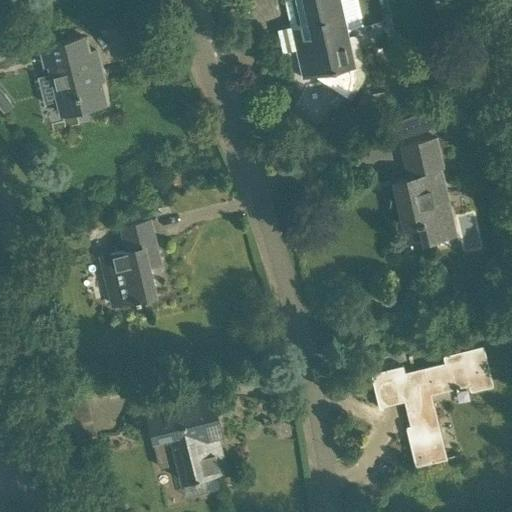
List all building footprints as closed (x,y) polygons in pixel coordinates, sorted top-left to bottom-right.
[(358,79),(355,65),(346,28),(383,20),(378,0),(299,0),(305,22),(292,25),(302,69),(327,63),(331,77),(351,90),(358,79)] [(92,72),(100,70),(95,49),(87,51),(84,36),(40,47),(44,64),(48,63),(54,86),(38,90),(42,108),(58,104),(61,114),(62,113),(61,111),(77,107),(77,109),(105,102),(99,78),(94,79),(92,72)] [(0,58),(22,52),(18,39),(0,44),(0,58)] [(0,87),(0,108),(4,113),(14,105),(0,87)] [(454,108),(441,112),(446,129),(459,125),(454,108)] [(421,242),(457,233),(441,167),(444,167),(436,135),(398,144),(405,175),(390,179),(401,227),(405,226),(408,241),(420,239),(421,242)] [(0,215),(11,208),(0,191),(0,215)] [(159,260),(154,241),(149,220),(120,228),(125,250),(109,254),(116,283),(102,286),(107,304),(153,292),(146,264),(159,260)] [(382,406),(382,405),(403,400),(409,424),(406,425),(405,426),(415,465),(446,457),(430,393),(467,384),(469,390),(470,391),(491,385),(492,384),(483,346),(481,345),(444,354),(442,355),(442,357),(443,361),(404,371),(402,366),(401,364),(371,372),(370,373),(378,407),(380,408),(382,408),(382,406)] [(144,408),(152,439),(159,467),(176,463),(180,480),(219,471),(210,435),(216,434),(211,415),(217,414),(211,391),(144,408)] [(55,403),(61,427),(90,419),(84,396),(55,403)]
